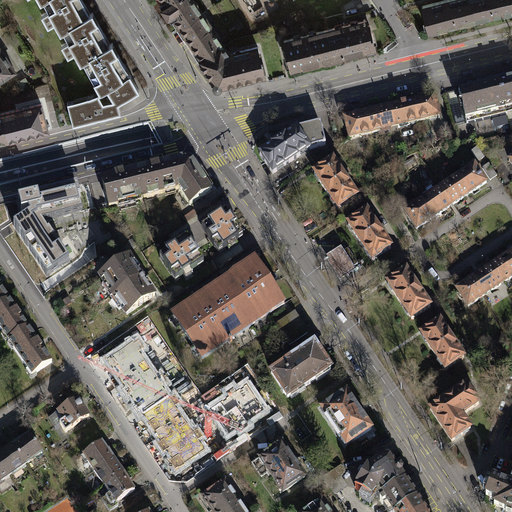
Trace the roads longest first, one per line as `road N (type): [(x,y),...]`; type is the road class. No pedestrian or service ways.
road 1 (primary): [(511,36),(0,166)]
road 2 (primary): [(0,180),(511,55)]
road 3 (tertiary): [(327,306),(463,511)]
road 4 (primary): [(419,61),(194,104)]
road 5 (primary): [(0,190),(215,136)]
road 6 (primary): [(215,136),(423,74)]
road 7 (tertiary): [(215,136),(327,306)]
road 8 (primary): [(194,104),(0,151)]
road 9 (residential): [(81,368),(173,496)]
road 10 (residential): [(0,248),(81,368)]
road 11 (residential): [(173,496),(277,425)]
road 12 (primary): [(123,0),(194,104)]
road 13 (residential): [(413,248),(487,198),(499,197),(511,211)]
